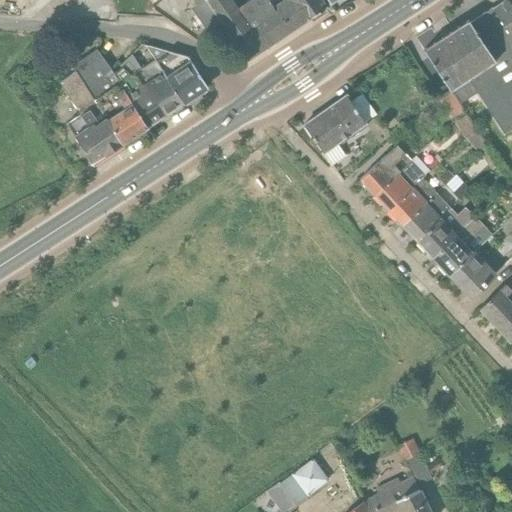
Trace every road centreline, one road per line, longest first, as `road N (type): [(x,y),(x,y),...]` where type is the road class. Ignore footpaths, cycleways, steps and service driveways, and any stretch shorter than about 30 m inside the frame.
road 1 (residential): [(511,369),(293,140)]
road 2 (primary): [(0,266),(243,110)]
road 3 (residential): [(243,110),(219,72),(181,43),(48,25)]
road 4 (primary): [(243,110),(416,0)]
